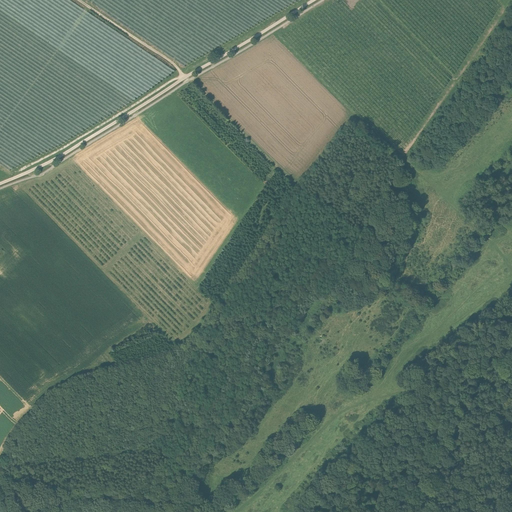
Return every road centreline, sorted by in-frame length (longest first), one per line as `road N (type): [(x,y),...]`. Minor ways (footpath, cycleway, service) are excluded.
road 1 (track): [(313,0),(0,183)]
road 2 (track): [(296,187),(197,332),(159,354),(104,367)]
road 3 (track): [(79,0),(190,78)]
